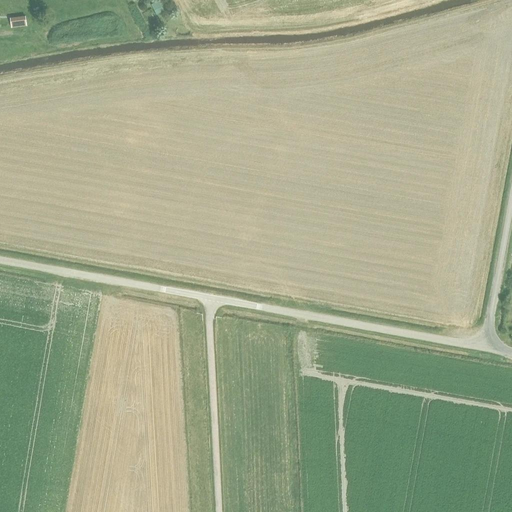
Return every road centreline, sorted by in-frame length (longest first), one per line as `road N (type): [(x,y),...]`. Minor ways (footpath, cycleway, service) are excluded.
road 1 (unclassified): [(484,347),(0,260)]
road 2 (unclassified): [(484,347),(511,195)]
